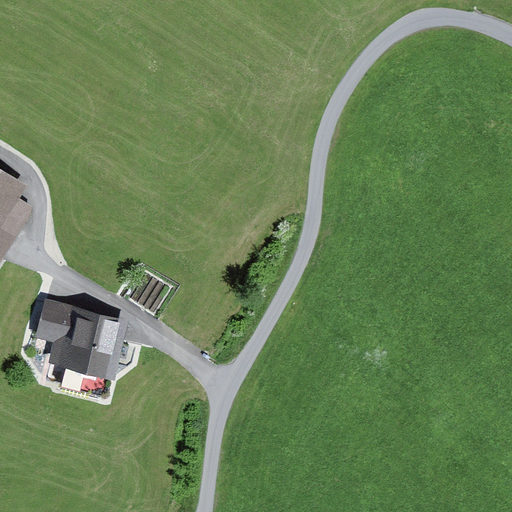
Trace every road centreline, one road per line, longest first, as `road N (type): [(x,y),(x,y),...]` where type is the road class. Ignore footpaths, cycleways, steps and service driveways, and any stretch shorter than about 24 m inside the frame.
road 1 (unclassified): [(511,26),(488,14),(423,11),(365,47),(330,119),(320,226),(277,329),(222,421),(211,511)]
road 2 (track): [(222,421),(193,365),(37,255)]
